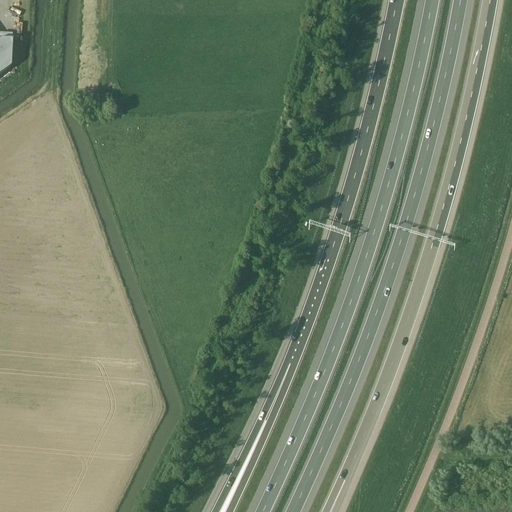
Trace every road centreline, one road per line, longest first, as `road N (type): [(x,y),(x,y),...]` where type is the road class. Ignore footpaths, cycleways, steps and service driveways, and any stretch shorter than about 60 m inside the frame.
road 1 (motorway): [(430,0),(370,246),(262,511)]
road 2 (motorway): [(293,511),(396,256),(460,0)]
road 3 (motorway): [(356,451),(417,290),(467,116),(489,0)]
road 4 (motorway): [(397,0),(330,261),(293,363)]
road 5 (motorway): [(293,363),(215,511)]
road 6 (motorway): [(293,363),(228,511)]
